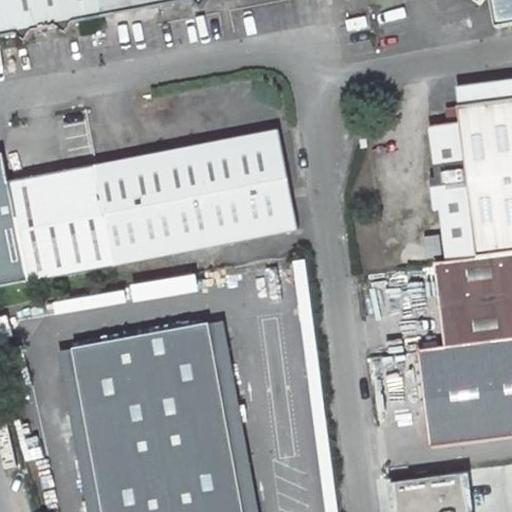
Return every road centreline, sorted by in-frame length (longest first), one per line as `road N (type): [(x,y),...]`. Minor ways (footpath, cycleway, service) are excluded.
road 1 (residential): [(367,511),(303,49),(0,109)]
road 2 (unknown): [(310,511),(266,331),(248,300),(230,293),(64,332),(60,373),(86,511)]
road 3 (unknown): [(361,470),(511,456)]
